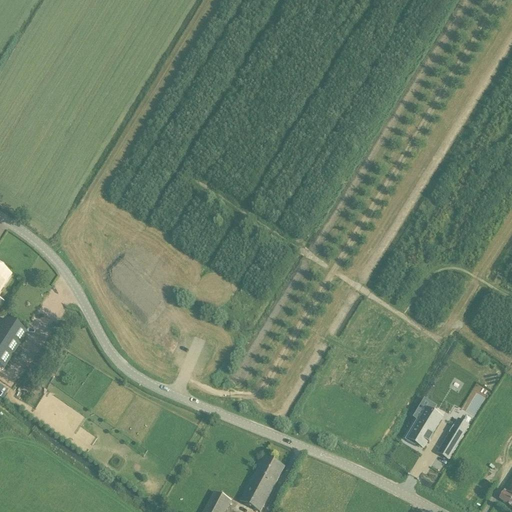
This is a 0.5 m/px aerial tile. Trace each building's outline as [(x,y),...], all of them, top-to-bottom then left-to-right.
[(0,308),(4,302),(0,299),(0,290),(9,276),(0,269),(0,308)] [(4,320),(0,325),(0,367),(3,369),(26,334),(4,320)] [(35,361),(37,362),(43,366),(47,359),(41,356),(39,354),(35,361)] [(34,368),(32,371),(37,374),(41,369),(35,365),(34,368)] [(403,441),(412,447),(414,444),(418,447),(422,441),(427,444),(431,437),(429,435),(439,419),(425,411),(418,422),(415,420),(403,441)] [(466,428),(457,423),(453,429),(452,429),(447,436),(449,437),(437,455),(446,461),(452,451),(466,428)] [(238,502),(256,511),(259,511),(284,469),(264,458),(241,501),(239,499),(238,502)] [(511,480),(499,500),(511,508),(511,480)] [(202,511),(226,511),(232,502),(214,492),(202,511)]
